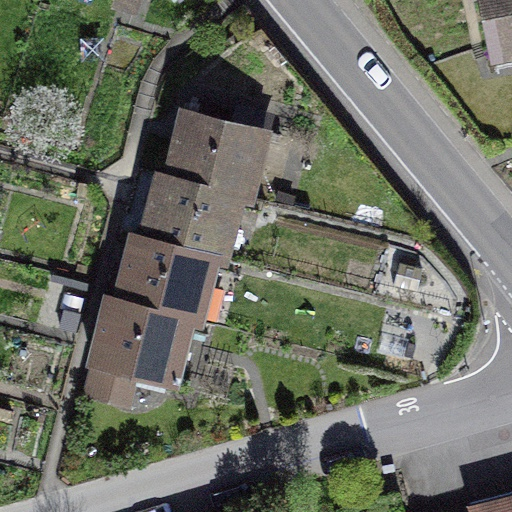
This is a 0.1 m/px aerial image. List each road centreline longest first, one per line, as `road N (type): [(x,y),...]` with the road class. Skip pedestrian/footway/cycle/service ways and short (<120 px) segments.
road 1 (residential): [(107,511),(511,390)]
road 2 (tertiary): [(295,0),(511,255)]
